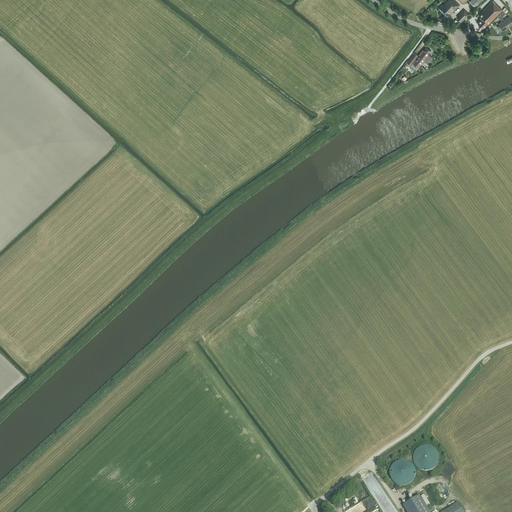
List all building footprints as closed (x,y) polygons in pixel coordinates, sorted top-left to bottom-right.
[(447,0),(443,4),(439,8),(448,17),(459,5),(453,0),(447,0)] [(493,1),(479,15),(482,18),(478,23),(483,28),(488,24),(502,10),(493,1)] [(457,17),(461,22),(468,14),(464,10),(457,17)] [(503,11),(497,17),(500,19),(502,22),(499,24),(500,25),(497,27),(500,31),(503,30),(503,31),(511,24),(511,21),(509,17),(504,20),(502,17),(506,14),(503,11)] [(419,55),(418,56),(415,53),(407,63),(417,70),(429,55),(428,54),(431,51),(426,47),(424,51),(423,50),(420,53),(419,55)] [(416,450),(415,451),(414,453),(413,455),(413,458),(413,460),(414,462),(415,464),(416,466),(417,468),(419,469),(421,470),(423,471),(426,471),(428,471),(430,470),(432,469),(434,468),(436,467),(437,465),(438,463),(439,461),(439,458),(439,456),(438,454),(437,452),(436,450),(434,448),(433,447),(431,446),(428,445),(426,445),(424,445),(422,446),(420,447),(418,448),(416,450)] [(399,461),(394,463),(392,467),(390,472),(391,479),(395,483),(401,485),(408,485),(412,482),(414,478),(415,473),(414,468),(411,464),(406,461),(399,461)] [(428,511),(419,496),(403,505),(407,511),(428,511)] [(463,511),(458,503),(442,511),(463,511)]
